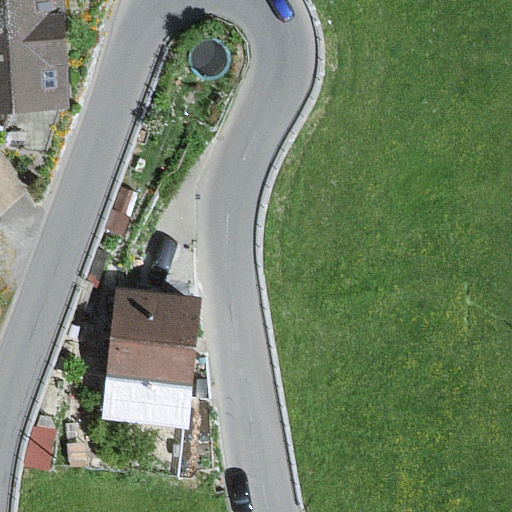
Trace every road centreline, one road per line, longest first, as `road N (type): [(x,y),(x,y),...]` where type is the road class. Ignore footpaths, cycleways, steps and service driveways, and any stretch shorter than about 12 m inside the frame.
road 1 (tertiary): [(267,511),(228,238),(241,166),(283,67),(274,23),(255,0)]
road 2 (tertiary): [(161,0),(147,18),(0,420)]
